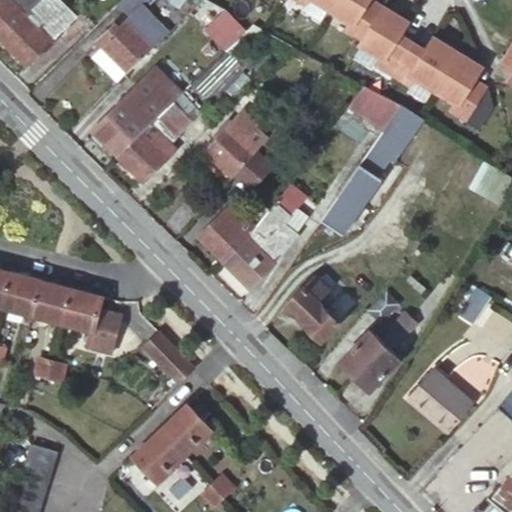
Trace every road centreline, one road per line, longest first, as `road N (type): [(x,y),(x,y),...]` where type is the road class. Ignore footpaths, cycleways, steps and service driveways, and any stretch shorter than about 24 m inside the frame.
road 1 (residential): [(162,263),(403,511)]
road 2 (unknown): [(238,341),(316,263),(376,228),(437,161)]
road 3 (residential): [(0,99),(162,263)]
road 4 (residential): [(0,251),(104,276),(162,263)]
